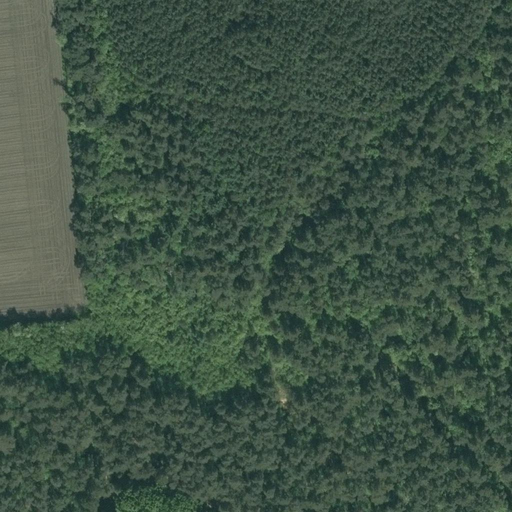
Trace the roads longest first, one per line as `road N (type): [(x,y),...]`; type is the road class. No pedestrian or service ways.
road 1 (track): [(101,0),(123,69),(138,81),(211,97),(363,111),(411,97),(499,0)]
road 2 (track): [(119,451),(56,0)]
road 3 (track): [(88,511),(119,451),(262,511)]
